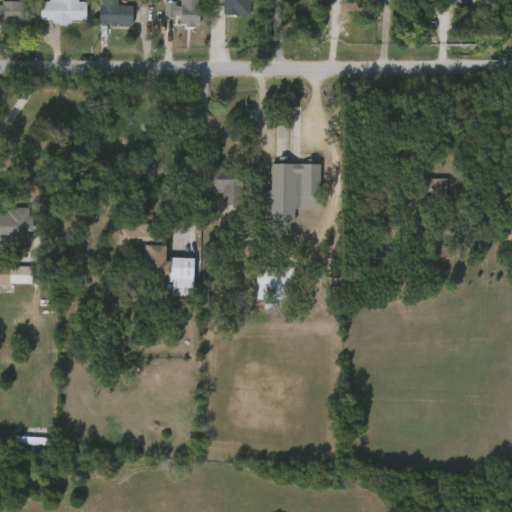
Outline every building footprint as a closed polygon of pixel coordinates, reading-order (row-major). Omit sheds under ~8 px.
[(79,0),(79,1),(87,1),(87,19),(71,19),(71,23),(53,23),(53,19),(40,19),(40,0),(79,0)] [(118,0),(118,5),(133,5),(133,23),(117,23),(117,25),(107,24),(106,36),(100,36),(100,24),(98,24),(99,5),(103,5),(103,0),(118,0)] [(197,0),(197,25),(191,25),(191,28),(183,28),(183,25),(177,25),(177,16),(162,17),(162,1),(173,1),(173,5),(178,7),(178,0),(197,0)] [(247,0),(247,15),(228,15),(228,13),(221,13),(221,0),(247,0)] [(26,4),(26,21),(0,19),(0,1),(26,1),(26,4)] [(288,155),(288,163),(322,163),(322,193),(324,193),(324,207),(294,207),(294,220),(270,220),(270,202),(261,202),(261,188),(271,188),(271,162),(279,162),(279,155),(288,155)] [(222,163),(222,171),(227,171),(227,168),(234,168),(234,171),(242,171),(243,204),(222,205),(222,186),(206,187),(206,164),(222,163)] [(211,210),(231,210),(232,177),(211,176),(211,173),(196,172),(196,197),(211,197),(211,210)] [(446,200),(420,200),(420,178),(446,178),(446,200)] [(435,184),(410,184),(410,205),(434,205),(435,184)] [(0,213),(4,213),(4,210),(10,210),(10,208),(26,208),(26,217),(29,217),(29,232),(25,232),(25,241),(0,240),(0,213)] [(150,223),(150,229),(167,229),(166,260),(169,260),(169,257),(199,257),(197,296),(172,296),(172,288),(167,288),(167,283),(172,283),(172,282),(169,281),(169,275),(143,275),(144,246),(118,245),(119,225),(136,225),(136,223),(150,223)] [(0,264),(9,265),(9,283),(0,282),(0,264)] [(293,267),(293,271),(300,271),(300,286),(293,286),(293,292),(288,292),(288,299),(256,299),(256,266),(293,267)] [(53,432),(52,445),(15,443),(16,430),(53,432)]
